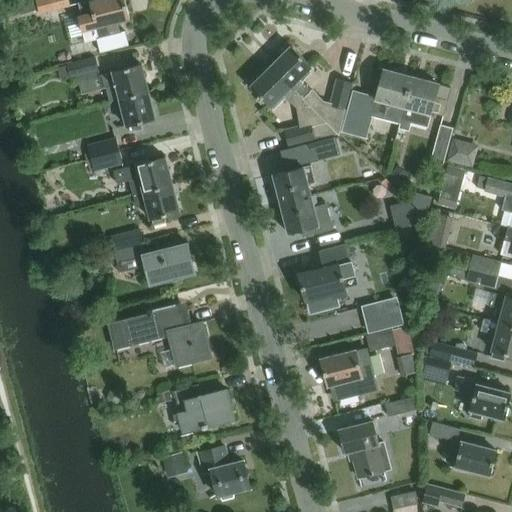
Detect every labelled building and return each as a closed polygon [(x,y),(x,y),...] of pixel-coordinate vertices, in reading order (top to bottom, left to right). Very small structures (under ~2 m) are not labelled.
[(36,10),(33,0),(29,0),(17,3),(20,14),(36,10)] [(46,0),(37,2),(40,15),(71,7),(69,0),(46,0)] [(130,19),(125,0),(100,0),(79,6),(89,42),(121,34),(117,22),(130,19)] [(341,133),(354,83),(337,80),(331,104),(324,102),(313,91),(311,92),(299,79),(312,67),(292,47),(272,67),(341,133)] [(69,78),(69,79),(98,71),(95,57),(66,64),(66,66),(57,68),(60,80),(69,78)] [(109,102),(120,99),(148,92),(142,65),(99,76),(102,89),(106,88),(109,102)] [(315,139),(341,133),(272,67),(251,87),(271,107),(284,95),(296,108),(299,126),(284,130),(286,139),(288,148),(315,141),(315,139)] [(400,124),(413,78),(384,71),(377,98),(353,91),(342,132),(367,139),(372,117),(400,124)] [(443,117),(451,88),(413,78),(400,124),(399,128),(409,131),(411,123),(427,127),(430,113),(443,117)] [(127,126),(129,126),(131,132),(142,129),(140,123),(155,119),(148,92),(120,99),(127,126)] [(443,165),(453,128),(440,125),(430,161),(443,165)] [(116,136),(87,143),(91,158),(119,151),(116,136)] [(473,168),(480,146),(454,138),(447,161),(473,168)] [(330,139),(306,145),(309,157),(333,151),(330,139)] [(119,151),(91,158),(94,169),(122,162),(119,151)] [(133,195),(172,184),(165,158),(114,172),(117,184),(129,181),(133,195)] [(281,202),(310,195),(308,186),(316,184),(312,167),(303,169),(303,167),(274,174),(281,202)] [(465,172),(448,167),(438,204),(455,209),(465,172)] [(395,170),(387,178),(397,188),(405,179),(395,170)] [(511,185),(479,177),(476,189),(484,191),(484,192),(505,197),(501,211),(511,213),(507,227),(511,228),(511,185)] [(172,184),(133,195),(136,207),(147,204),(151,219),(153,218),(154,224),(165,221),(164,215),(179,211),(172,184)] [(401,203),(409,201),(394,186),(389,191),(401,203)] [(333,230),(326,205),(313,208),(310,195),(281,202),(289,234),(301,231),(303,237),(333,230)] [(409,201),(392,206),(397,229),(429,221),(409,201)] [(437,225),(432,245),(446,249),(451,229),(437,225)] [(115,251),(144,244),(140,230),(111,238),(115,251)] [(144,244),(115,251),(118,263),(144,256),(151,284),(194,273),(187,245),(151,254),(148,243),(144,244)] [(308,300),(333,294),(334,298),(337,297),(347,295),(345,286),(355,283),(346,246),(321,252),(325,268),(299,274),(306,301),(308,300)] [(501,262),(473,255),(469,268),(497,275),(501,262)] [(497,275),(469,268),(468,272),(438,264),(436,272),(494,288),(497,275)] [(500,323),(511,326),(511,298),(493,293),(490,306),(503,309),(500,323)] [(333,294),(308,300),(311,313),(339,306),(337,297),(334,298),(333,294)] [(397,297),(361,306),(368,334),(404,325),(397,297)] [(178,312),(177,308),(110,325),(116,349),(169,335),(177,366),(212,357),(203,321),(188,325),(184,310),(178,312)] [(511,355),(511,326),(500,323),(485,319),(482,330),(497,334),(493,350),(494,350),(492,358),(503,361),(505,354),(511,355)] [(366,336),(370,352),(407,342),(403,326),(366,336)] [(478,353),(449,345),(445,360),(474,367),(478,353)] [(366,349),(356,352),(356,351),(321,360),(328,386),(332,385),(362,377),(360,367),(370,364),(366,349)] [(445,385),(451,362),(427,355),(421,379),(445,385)] [(362,377),(332,385),(335,400),(376,389),(370,364),(360,367),(362,377)] [(511,394),(481,386),(481,384),(458,377),(455,390),(474,395),(470,410),(472,410),(471,416),(480,418),(482,413),(505,419),(511,394)] [(199,385),(174,391),(184,431),(234,418),(226,391),(202,397),(199,385)] [(170,392),(157,394),(159,404),(171,402),(170,392)] [(388,417),(420,410),(417,396),(385,404),(388,417)] [(345,453),(351,451),(358,478),(390,470),(383,444),(379,445),(373,421),(339,430),(345,453)] [(447,455),(457,457),(454,469),(466,472),(468,470),(491,475),(497,452),(457,441),(460,429),(433,422),(430,436),(451,441),(447,455)] [(193,434),(181,437),(183,447),(195,444),(193,434)] [(220,496),(223,500),(234,497),(234,492),(251,488),(244,462),(230,465),(224,446),(199,453),(205,474),(212,472),(218,496),(220,496)] [(170,478),(189,473),(184,454),(166,459),(170,478)] [(466,494),(429,484),(424,503),(439,507),(440,502),(463,508),(466,494)] [(395,511),(421,505),(418,492),(393,498),(395,511)]
